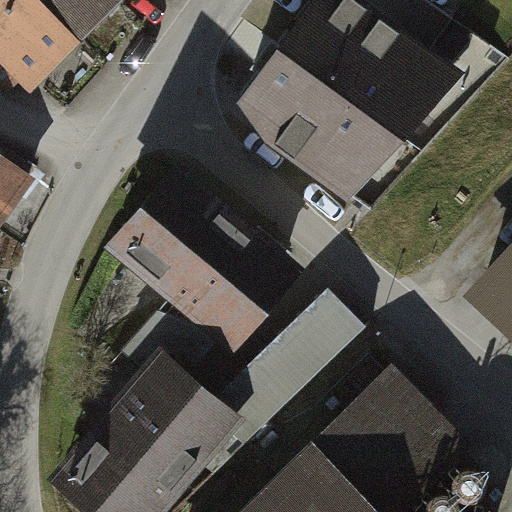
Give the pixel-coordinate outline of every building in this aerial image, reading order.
[(0,0),(0,23),(24,0),(0,0)] [(100,44),(57,0),(24,0),(0,23),(0,79),(18,97),(33,82),(46,96),(100,44)] [(57,0),(100,44),(144,0),(57,0)] [(457,79),(342,0),(306,0),(225,107),(255,144),(346,210),(457,79)] [(48,186),(0,149),(0,225),(11,234),(48,186)] [(317,283),(193,172),(119,254),(244,365),(317,283)] [(511,270),(482,303),(511,330),(511,270)] [(182,511),(258,424),(177,355),(61,490),(86,511),(182,511)] [(436,511),(492,458),(406,370),(259,511),(436,511)]
